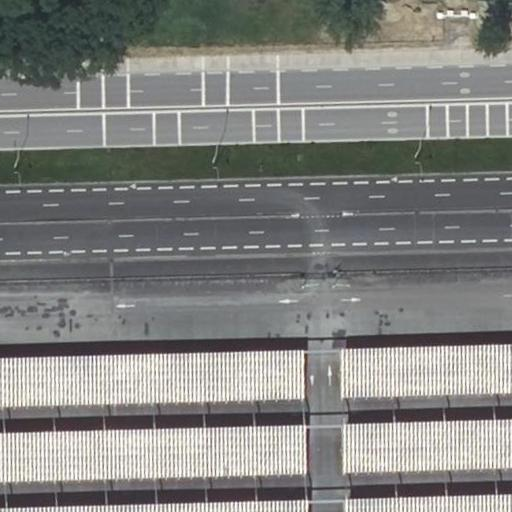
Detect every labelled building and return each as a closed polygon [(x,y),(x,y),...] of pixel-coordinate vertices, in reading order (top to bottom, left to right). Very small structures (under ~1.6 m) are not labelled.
[(511,345),(342,351),(343,399),(511,394),(511,345)] [(299,352),(0,359),(0,408),(300,400),(299,352)] [(511,419),(346,424),(347,472),(511,467),(511,419)] [(306,425),(0,433),(0,481),(308,473),(306,425)] [(511,511),(511,494),(346,499),(345,511),(511,511)] [(306,511),(306,500),(0,508),(0,511),(306,511)]
